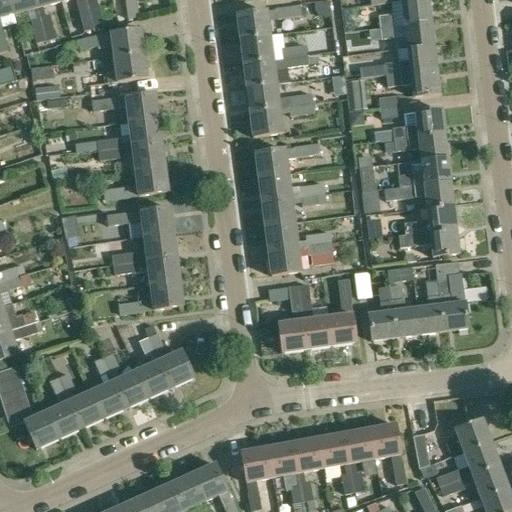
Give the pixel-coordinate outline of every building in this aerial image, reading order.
[(0,0),(0,20),(14,17),(9,0),(0,0)] [(9,0),(14,17),(33,12),(37,11),(34,0),(9,0)] [(61,4),(59,0),(34,0),(37,11),(43,9),(61,4)] [(85,0),(87,6),(93,31),(103,28),(95,0),(85,0)] [(124,0),(127,22),(137,21),(134,0),(124,0)] [(401,4),(428,1),(427,0),(369,0),(370,8),(391,5),(391,4),(401,3),(401,4)] [(404,28),(431,25),(428,1),(401,4),(404,28)] [(330,4),(314,6),(314,12),(320,19),(331,17),(330,4)] [(87,6),(77,9),(84,34),(93,31),(87,6)] [(300,7),(276,10),(277,22),(301,18),(300,7)] [(238,16),(241,41),(269,37),(267,23),(266,12),(238,16)] [(39,18),(46,43),(56,40),(49,16),(45,17),(39,18)] [(379,30),(394,29),(392,16),(378,18),(379,30)] [(39,18),(30,21),(37,46),(46,43),(39,18)] [(434,48),(431,25),(404,28),(407,51),(434,48)] [(83,36),(80,26),(70,28),(73,39),(83,36)] [(380,42),(395,40),(394,29),(379,30),(380,42)] [(112,48),(114,60),(143,56),(140,31),(110,35),(110,34),(101,36),(77,42),(79,53),(97,48),(98,51),(112,48)] [(310,39),(314,57),(341,52),(338,34),(310,39)] [(269,37),(241,41),(244,65),(272,61),(272,56),(269,37)] [(305,47),(281,50),(282,60),(306,57),(305,47)] [(385,78),(436,72),(434,48),(407,51),(408,62),(384,66),(385,78)] [(81,78),(83,90),(108,87),(108,86),(117,84),(117,85),(147,81),(143,56),(114,60),(116,74),(81,78)] [(276,86),(290,84),(288,70),(308,67),(306,57),(282,60),(272,61),(244,65),(247,89),(276,86)] [(86,63),(72,66),(73,74),(87,72),(86,63)] [(321,68),(292,70),(294,91),(304,90),(304,82),(322,81),(321,68)] [(9,69),(0,71),(0,79),(2,85),(13,81),(9,69)] [(411,86),(413,99),(439,95),(436,72),(385,78),(386,89),(411,86)] [(344,77),(337,78),(339,96),(346,95),(344,77)] [(277,100),(276,86),(247,89),(250,114),(279,110),(289,109),(313,106),(312,96),(277,100)] [(58,88),(35,90),(36,102),(59,100),(58,88)] [(126,110),(128,124),(158,120),(155,96),(125,100),(126,110)] [(362,111),(361,98),(347,99),(348,113),(349,113),(362,111)] [(377,101),(379,112),(398,110),(396,98),(377,101)] [(116,111),(115,100),(91,103),(92,114),(116,111)] [(61,109),(61,101),(47,102),(47,109),(61,109)] [(313,106),(289,109),(290,119),(314,116),(313,106)] [(250,114),(254,139),(282,135),(279,116),(279,110),(250,114)] [(379,112),(380,121),(399,119),(398,110),(379,112)] [(374,144),(394,143),(445,137),(442,112),(404,116),(405,129),(391,131),(392,131),(374,134),(374,144)] [(132,149),(161,145),(158,120),(128,124),(132,149)] [(420,164),(447,161),(445,137),(394,143),(396,153),(419,151),(420,164)] [(97,153),(122,150),(120,140),(96,143),(97,152),(97,153)] [(78,154),(97,152),(96,143),(77,146),(78,154)] [(133,159),(135,173),(164,170),(161,145),(132,149),(132,153),(133,159)] [(255,155),(258,180),(288,176),(286,162),(320,157),(318,145),(292,149),(293,150),(284,151),(255,155)] [(123,160),(122,150),(97,153),(99,163),(123,160)] [(399,191),(450,185),(447,161),(420,164),(421,174),(411,175),(411,176),(398,178),(399,191)] [(168,194),(164,170),(135,173),(137,187),(138,198),(168,194)] [(52,173),(53,184),(63,183),(62,172),(52,173)] [(258,180),(261,204),(291,201),(288,176),(258,180)] [(426,212),(453,208),(450,185),(399,191),(389,193),(390,201),(401,200),(401,201),(424,199),(426,212)] [(323,186),(299,189),(301,199),(325,196),(323,186)] [(104,203),(128,200),(127,189),(103,192),(104,203)] [(363,204),(378,202),(377,194),(362,196),(363,204)] [(325,196),(301,199),(302,209),(326,206),(325,196)] [(261,204),(265,229),(294,225),(291,206),(291,201),(261,204)] [(405,239),(456,232),(453,208),(426,212),(427,223),(403,226),(404,236),(405,239)] [(144,239),(173,235),(170,210),(140,214),(131,215),(131,214),(105,218),(107,228),(141,224),(144,239)] [(72,218),(62,220),(65,236),(75,234),(72,218)] [(265,229),(268,254),(297,250),(294,225),(265,229)] [(5,232),(0,233),(0,243),(8,241),(5,232)] [(458,255),(456,232),(405,239),(404,236),(398,238),(400,250),(430,246),(431,258),(458,255)] [(147,263),(176,259),(173,235),(144,239),(146,258),(147,263)] [(330,235),(306,238),(307,249),(331,245),(330,235)] [(331,245),(307,249),(308,258),(333,255),(331,245)] [(268,254),(271,279),(300,275),(297,250),(268,254)] [(137,265),(135,254),(111,258),(112,268),(137,265)] [(148,276),(150,288),(179,284),(176,259),(147,263),(148,276)] [(437,283),(444,334),(469,331),(465,304),(452,306),(449,279),(459,278),(457,264),(435,267),(437,283)] [(137,265),(112,268),(114,278),(138,275),(137,265)] [(1,273),(4,284),(20,279),(17,268),(1,273)] [(374,274),(358,275),(361,301),(377,300),(374,274)] [(27,276),(20,279),(23,288),(30,286),(27,276)] [(0,285),(0,310),(2,310),(2,309),(0,302),(0,295),(23,288),(20,279),(4,284),(0,285)] [(337,283),(340,309),(351,308),(348,281),(337,283)] [(428,309),(417,310),(420,337),(444,334),(437,283),(425,284),(428,309)] [(152,302),(153,312),(153,313),(183,309),(179,284),(150,288),(152,302)] [(299,288),(302,314),(311,313),(308,286),(299,288)] [(390,289),(396,340),(420,337),(417,310),(405,312),(402,287),(390,289)] [(288,289),(291,315),(302,314),(299,288),(288,289)] [(369,316),(372,343),(396,340),(390,289),(377,290),(380,314),(369,316)] [(65,301),(70,314),(82,311),(77,298),(65,301)] [(118,307),(119,318),(143,315),(142,303),(118,307)] [(0,310),(0,336),(35,325),(31,316),(17,320),(12,306),(2,309),(2,310),(0,310)] [(328,319),(332,349),(355,346),(352,316),(341,317),(328,319)] [(303,322),(306,352),(332,349),(328,319),(308,321),(303,322)] [(278,325),(281,355),(306,352),(303,322),(292,323),(291,324),(278,325)] [(35,325),(20,330),(23,340),(41,333),(38,324),(35,325)] [(143,331),(147,340),(157,335),(153,327),(143,331)] [(10,333),(0,336),(0,363),(18,357),(13,343),(10,333)] [(147,340),(154,355),(164,351),(157,335),(147,340)] [(138,344),(146,359),(154,355),(147,340),(138,344)] [(158,364),(170,391),(194,380),(181,353),(158,364)] [(102,360),(109,376),(119,371),(112,355),(102,360)] [(101,379),(109,376),(102,360),(94,364),(101,379)] [(136,374),(148,401),(170,391),(158,364),(154,366),(136,374)] [(0,385),(20,379),(16,369),(0,373),(0,385)] [(113,384),(126,411),(148,401),(136,374),(119,382),(113,384)] [(57,380),(65,396),(75,391),(68,375),(57,380)] [(20,379),(0,385),(0,397),(23,390),(20,379)] [(46,415),(58,442),(81,431),(68,404),(65,396),(57,380),(48,384),(60,408),(46,415)] [(91,394),(103,421),(126,411),(113,384),(108,386),(91,394)] [(23,390),(0,397),(0,399),(3,408),(27,401),(23,390)] [(68,404),(81,431),(103,421),(91,394),(74,402),(68,404)] [(6,419),(30,411),(27,401),(3,408),(6,419)] [(33,420),(30,411),(6,419),(9,429),(24,425),(36,452),(58,442),(46,415),(33,420)] [(463,454),(490,444),(482,420),(454,431),(463,454)] [(395,426),(369,431),(374,461),(390,458),(400,456),(395,426)] [(369,431),(343,435),(349,465),(354,464),(374,461),(369,431)] [(343,435),(318,440),(323,470),(343,466),(349,465),(343,435)] [(412,438),(419,471),(429,467),(424,436),(412,438)] [(318,440),(292,444),(297,474),(302,474),(323,470),(318,440)] [(293,506),(295,506),(303,504),(299,485),(297,474),(292,444),(267,449),(272,479),(283,477),(286,492),(290,491),(293,506)] [(471,478),(499,467),(490,444),(463,454),(469,472),(471,478)] [(256,482),(272,479),(267,449),(240,453),(246,485),(247,494),(249,511),(257,511),(262,511),(256,482)] [(214,466),(192,476),(204,503),(215,498),(227,493),(214,466)] [(403,467),(392,469),(396,488),(406,486),(403,467)] [(473,483),(480,501),(508,490),(499,467),(471,478),(473,483)] [(439,490),(463,481),(459,471),(436,480),(439,490)] [(361,474),(350,476),(354,495),(365,493),(361,474)] [(192,476),(169,486),(181,511),(184,511),(187,511),(194,508),(204,503),(192,476)] [(354,495),(350,476),(341,478),(344,497),(354,495)] [(466,490),(463,481),(439,490),(443,499),(466,490)] [(313,503),(310,483),(299,485),(303,504),(306,504),(313,503)] [(181,511),(169,486),(147,496),(154,511),(181,511)] [(435,511),(423,490),(414,494),(422,511),(435,511)] [(484,511),(511,511),(511,500),(508,490),(480,501),(484,511)] [(154,511),(147,496),(124,506),(127,511),(154,511)] [(354,497),(346,498),(348,506),(355,504),(354,497)] [(236,511),(232,501),(222,506),(224,511),(236,511)]
